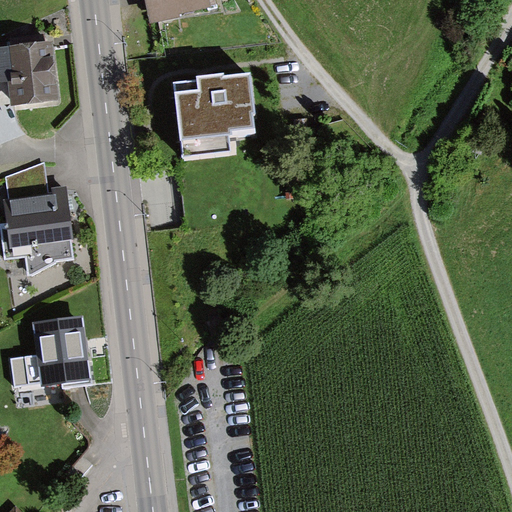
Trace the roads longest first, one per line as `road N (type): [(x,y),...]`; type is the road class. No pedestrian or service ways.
road 1 (track): [(265,0),(331,88),(396,159),(423,176),(421,209),(438,270),(511,479)]
road 2 (secondary): [(94,0),(153,511)]
road 3 (track): [(423,176),(511,17)]
